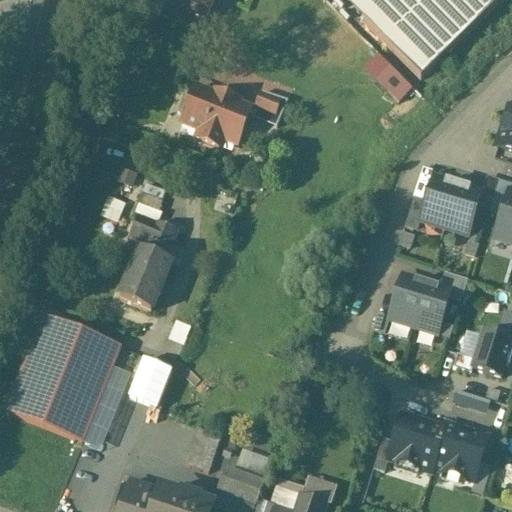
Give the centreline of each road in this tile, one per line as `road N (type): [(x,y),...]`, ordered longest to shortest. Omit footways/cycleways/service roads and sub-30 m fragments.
road 1 (residential): [(511,69),(419,161),(402,192),(351,366),(445,399)]
road 2 (tertiary): [(0,157),(42,0)]
road 3 (residential): [(142,394),(93,511)]
